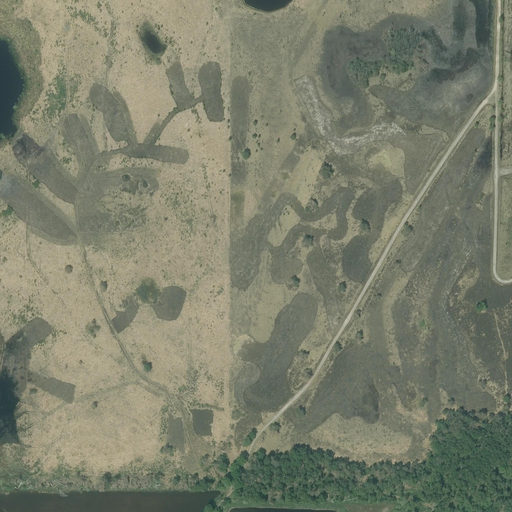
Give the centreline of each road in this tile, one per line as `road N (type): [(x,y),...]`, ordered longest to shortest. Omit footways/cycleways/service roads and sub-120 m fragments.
road 1 (track): [(218,511),(268,419),(306,387),(495,86)]
road 2 (track): [(495,86),(494,274),(511,278)]
